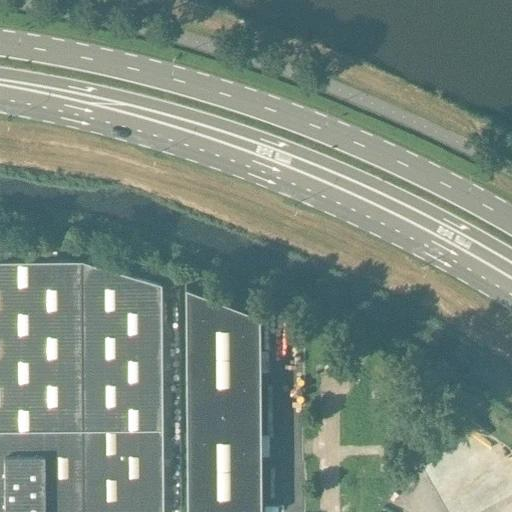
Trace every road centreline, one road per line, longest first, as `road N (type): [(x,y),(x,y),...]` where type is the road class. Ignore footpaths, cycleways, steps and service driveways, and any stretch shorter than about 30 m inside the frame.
road 1 (secondary): [(0,100),(131,129),(238,164),(387,227),(511,296)]
road 2 (secondary): [(511,221),(299,121),(175,81),(0,45)]
road 3 (unknown): [(326,511),(335,371)]
